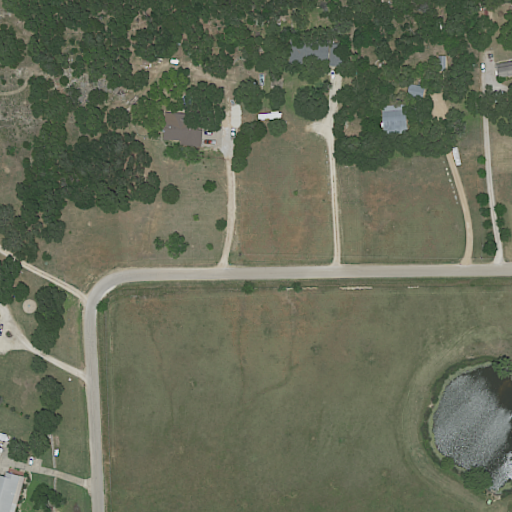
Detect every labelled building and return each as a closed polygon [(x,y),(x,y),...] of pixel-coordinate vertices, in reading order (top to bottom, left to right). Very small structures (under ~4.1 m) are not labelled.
[(344,66),(331,66),(331,60),(317,59),(317,57),(305,56),(304,63),(292,63),(293,53),(292,53),(292,40),(319,41),(319,38),(346,39),(346,66),(344,66)] [(511,74),(499,77),(497,64),(511,61),(511,74)] [(426,92),(425,99),(408,96),(411,84),(427,87),(426,92)] [(410,114),(410,131),(405,131),(405,134),(388,135),(388,132),(385,132),(385,127),(384,127),(384,122),(385,122),(384,105),(410,105),(410,114)] [(204,131),(203,146),(181,145),(181,141),(165,140),(167,112),(188,113),(187,119),(204,120),(204,131)] [(25,478),(26,478),(16,511),(0,511),(0,475),(6,477),(7,472),(25,478)]
